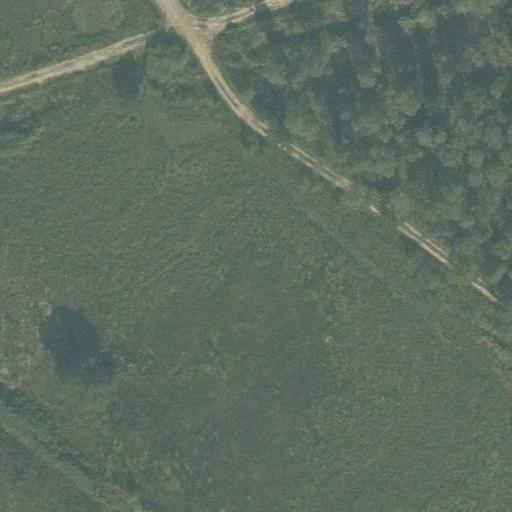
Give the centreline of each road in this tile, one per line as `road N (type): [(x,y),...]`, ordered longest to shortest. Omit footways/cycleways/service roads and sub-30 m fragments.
road 1 (track): [(511,318),(235,110),(179,29)]
road 2 (track): [(179,29),(0,86)]
